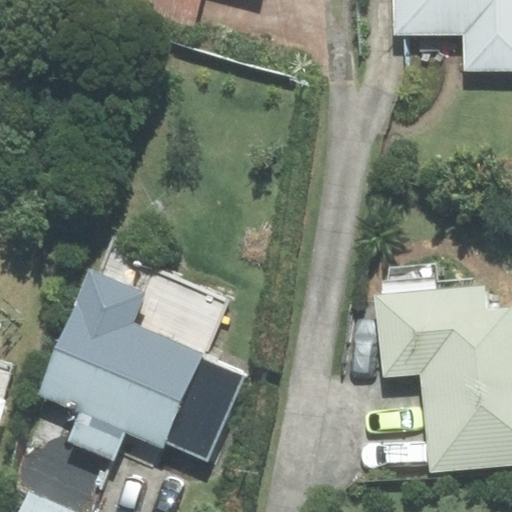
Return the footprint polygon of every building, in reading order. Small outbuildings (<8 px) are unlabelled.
[(476,72),(511,72),(511,0),(407,0),(408,34),(477,35),(476,72)] [(141,431),(218,462),(256,367),(145,323),(156,294),(110,276),(59,404),(92,417),(79,450),(126,469),(141,431)] [(444,476),(511,469),(511,276),(381,290),(391,384),(435,380),(444,476)] [(0,502),(34,396),(0,385),(0,502)] [(79,511),(37,491),(27,511),(79,511)]
